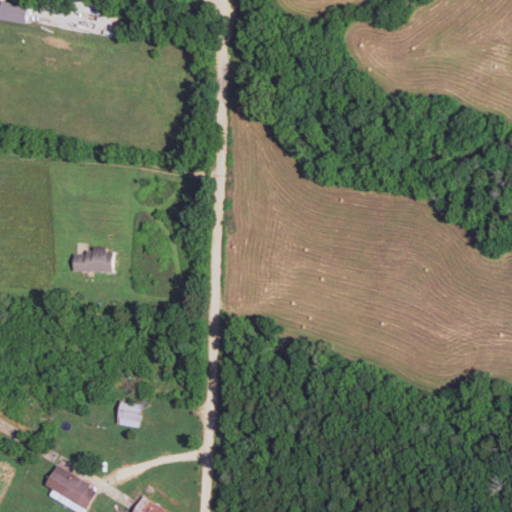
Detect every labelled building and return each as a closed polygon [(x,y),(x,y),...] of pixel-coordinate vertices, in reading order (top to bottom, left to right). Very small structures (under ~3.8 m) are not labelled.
[(29,6),(3,0),(0,14),(0,18),(25,24),(29,6)] [(114,249),(86,248),(86,254),(73,253),(73,271),(113,272),(114,249)] [(117,424),(139,426),(142,403),(120,401),(117,424)] [(50,495),(79,511),(85,511),(99,489),(58,465),(46,484),(54,489),(50,495)] [(173,511),(141,497),(133,511),(173,511)]
